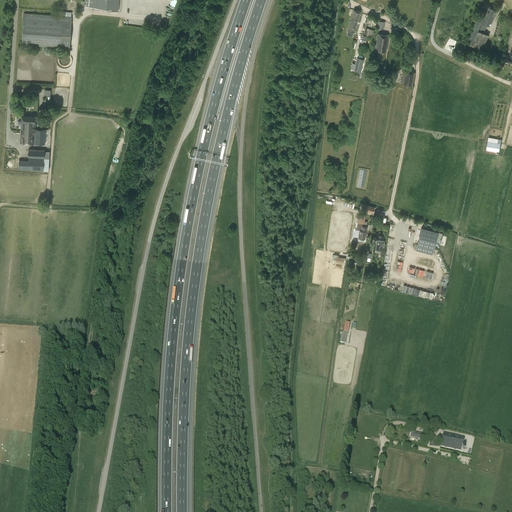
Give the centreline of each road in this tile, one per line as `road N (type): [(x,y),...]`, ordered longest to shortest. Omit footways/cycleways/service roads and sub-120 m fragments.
road 1 (motorway): [(245,0),(207,129),(182,259),(170,356),(167,511)]
road 2 (motorway): [(182,511),(197,261),(222,132),(261,0)]
